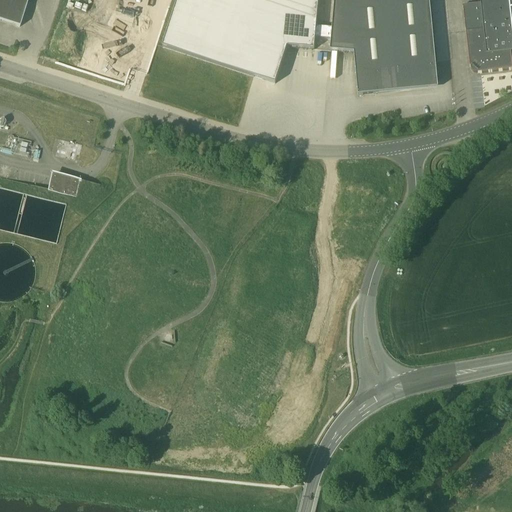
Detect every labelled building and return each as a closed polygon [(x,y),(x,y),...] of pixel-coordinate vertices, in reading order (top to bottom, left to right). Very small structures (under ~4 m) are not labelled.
[(28,0),(0,0),(0,22),(19,28),(28,0)] [(176,0),(161,49),(274,86),(286,49),(313,51),(314,39),(330,41),(331,30),(315,28),(317,0),(334,0),(330,47),(330,53),(354,55),(358,97),(438,89),(429,0),(176,0)] [(463,7),(465,34),(469,69),(470,69),(470,71),(471,73),(473,74),(475,75),(477,75),(511,71),(511,68),(510,54),(511,53),(511,0),(479,0),(480,5),(463,7)] [(11,139),(11,153),(27,153),(27,139),(11,139)] [(79,181),(54,175),(50,191),(76,197),(79,181)]
